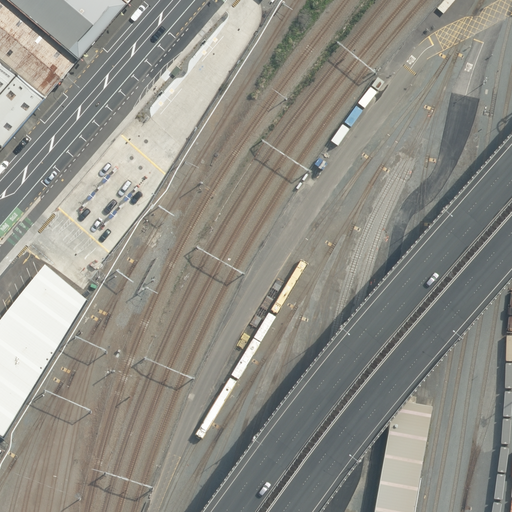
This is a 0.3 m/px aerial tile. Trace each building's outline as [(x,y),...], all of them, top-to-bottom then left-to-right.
[(0,0),(0,58),(45,96),(77,57),(9,0),(0,0)] [(9,0),(77,57),(126,1),(124,0),(9,0)] [(0,145),(1,146),(45,96),(0,58),(0,145)] [(214,104),(226,84),(207,72),(195,93),(214,104)] [(186,147),(169,137),(160,152),(177,162),(186,147)] [(99,181),(115,163),(107,156),(91,174),(99,181)] [(173,171),(156,158),(149,167),(166,180),(173,171)] [(158,195),(140,182),(133,191),(151,204),(158,195)] [(140,217),(113,194),(89,226),(84,222),(69,241),(101,265),(106,257),(108,258),(128,231),(129,232),(140,217)] [(89,301),(45,271),(0,338),(0,426),(3,429),(89,301)] [(412,511),(432,397),(424,395),(406,392),(391,390),(370,511),(412,511)]
